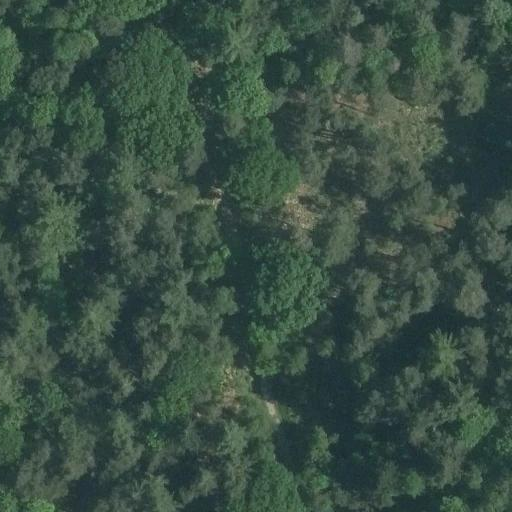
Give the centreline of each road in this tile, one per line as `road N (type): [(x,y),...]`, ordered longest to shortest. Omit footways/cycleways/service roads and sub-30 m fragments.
road 1 (track): [(161,0),(304,511)]
road 2 (unknown): [(0,103),(181,69),(229,68),(294,89),(382,91),(511,57)]
